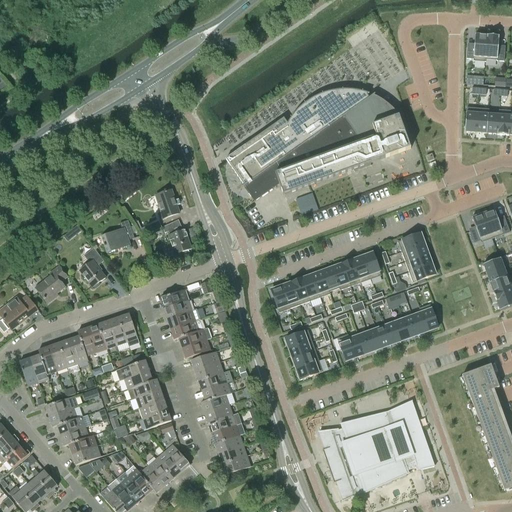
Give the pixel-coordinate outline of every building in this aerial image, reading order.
[(485,63),(486,61),(485,61),(487,36),(475,36),(474,48),(467,48),(466,60),(473,60),(473,62),(485,63)] [(485,61),(486,61),(504,63),(505,50),(498,50),(499,37),(487,36),(485,61)] [(495,86),(511,87),(511,78),(496,78),(495,86)] [(284,119),(226,160),(244,186),(239,190),(239,191),(244,187),(254,202),(279,185),(283,196),(353,171),(370,164),(379,161),(411,150),(399,117),(395,113),(392,109),(388,106),(384,103),(380,100),(373,96),(372,97),(369,99),(367,96),(369,95),(363,93),(357,92),(352,91),(346,91),(340,91),(334,92),(330,93),(326,94),(322,95),(318,96),(315,98),(310,101),(305,104),(301,108),(297,111),(294,116),(290,120),(287,125),(284,119)] [(465,133),(476,134),(478,110),(466,109),(465,133)] [(476,134),(487,135),(488,115),(489,110),(478,110),(476,134)] [(499,111),(498,116),(499,116),(497,135),(508,136),(510,117),(510,112),(499,111)] [(488,115),(487,135),(497,135),(499,116),(498,116),(488,115)] [(127,189),(120,194),(125,200),(132,195),(127,189)] [(160,221),(179,214),(172,192),(156,197),(161,214),(158,215),(160,221)] [(307,203),(298,206),(299,210),(302,217),(318,211),(317,208),(314,200),(309,202),(307,203)] [(483,215),(492,240),(510,234),(505,220),(498,222),(494,211),(483,215)] [(481,244),(492,240),(483,215),(472,219),(476,231),(470,233),(474,244),(480,242),(481,244)] [(175,256),(191,250),(185,231),(176,234),(175,230),(181,227),(178,221),(163,228),(165,234),(169,233),(170,236),(168,237),(175,256)] [(129,241),(134,239),(128,222),(120,225),(122,230),(101,238),(107,255),(130,246),(129,241)] [(143,238),(162,229),(159,222),(142,230),(140,231),(143,238)] [(81,232),(77,227),(72,230),(76,235),(81,232)] [(402,253),(424,245),(421,235),(398,243),(402,253)] [(428,255),(424,245),(402,253),(405,264),(428,255)] [(85,256),(90,264),(79,272),(92,289),(106,279),(97,267),(104,262),(94,249),(85,256)] [(363,258),(371,280),(381,277),(373,254),(363,258)] [(405,264),(407,268),(409,274),(432,266),(428,255),(405,264)] [(161,257),(152,260),(156,270),(167,267),(164,259),(161,257)] [(353,262),(361,284),(371,280),(363,258),(353,262)] [(483,266),(486,275),(504,269),(506,268),(503,258),(483,266)] [(342,266),(350,288),(361,284),(353,262),(353,261),(342,265),(342,266)] [(332,269),(339,289),(340,292),(350,288),(342,266),(332,269)] [(409,274),(413,284),(436,276),(432,266),(409,274)] [(61,283),(67,278),(59,268),(53,273),(54,275),(36,289),(48,305),(55,299),(54,297),(65,289),(61,283)] [(330,293),(339,289),(332,269),(323,273),(330,293)] [(504,269),(486,275),(490,284),(507,278),(507,277),(504,269)] [(331,295),(330,293),(323,273),(312,276),(321,299),(331,295)] [(312,276),(302,280),(310,303),(321,299),(312,276)] [(510,287),(511,287),(511,286),(511,284),(509,277),(507,277),(507,278),(490,284),(493,293),(510,287)] [(310,303),(302,280),(291,284),(299,307),(310,303)] [(205,296),(212,294),(208,283),(201,286),(205,296)] [(199,288),(197,284),(187,288),(188,292),(199,288)] [(281,288),(289,310),(299,307),(291,284),(281,288)] [(493,293),(496,302),(511,296),(511,291),(511,287),(510,287),(493,293)] [(289,310),(281,288),(271,291),(279,314),(289,310)] [(164,310),(188,302),(185,291),(160,300),(164,310)] [(511,296),(496,302),(500,312),(511,307),(511,296)] [(30,317),(38,311),(27,297),(20,303),(18,300),(0,313),(0,316),(11,331),(29,316),(30,317)] [(167,321),(188,313),(192,312),(188,302),(164,310),(167,321)] [(216,304),(215,304),(219,314),(225,312),(221,302),(216,304)] [(421,314),(427,332),(427,333),(439,328),(430,306),(419,310),(421,314)] [(167,321),(170,331),(200,321),(196,310),(192,312),(188,313),(167,321)] [(225,323),(228,322),(225,312),(219,314),(222,324),(225,323)] [(412,318),(418,336),(427,332),(421,314),(412,318)] [(129,315),(119,319),(127,344),(129,348),(139,344),(129,315)] [(418,336),(412,318),(403,321),(410,339),(418,336)] [(119,319),(108,322),(117,347),(127,344),(119,319)] [(203,331),(204,331),(200,321),(170,331),(174,342),(179,340),(178,340),(199,333),(199,332),(203,331)] [(394,324),(401,342),(410,339),(403,321),(394,324)] [(108,322),(98,326),(107,351),(117,347),(108,322)] [(225,323),(222,324),(226,335),(232,332),(228,322),(225,323)] [(392,345),(401,342),(394,324),(385,327),(392,345)] [(98,326),(88,329),(97,354),(107,351),(98,326)] [(377,331),(383,348),(392,345),(385,327),(377,331)] [(79,337),(86,358),(87,358),(97,354),(88,329),(77,333),(79,338),(79,337)] [(178,340),(179,340),(182,350),(207,341),(211,340),(208,329),(204,331),(203,331),(199,332),(199,333),(178,340)] [(289,350),(312,342),(308,331),(285,340),(289,350)] [(368,334),(374,352),(383,348),(377,331),(368,334)] [(359,337),(365,355),(374,352),(368,334),(359,337)] [(357,358),(350,340),(348,336),(337,340),(345,362),(357,358)] [(79,338),(69,341),(78,366),(88,362),(87,358),(86,358),(79,337),(79,338)] [(350,340),(357,358),(365,355),(359,337),(350,340)] [(235,340),(229,342),(231,348),(236,346),(237,346),(235,340)] [(69,341),(59,345),(68,369),(78,366),(69,341)] [(207,341),(182,350),(186,361),(210,352),(207,341)] [(289,350),(293,360),(316,352),(312,342),(289,350)] [(59,345),(49,348),(57,373),(68,369),(59,345)] [(47,376),(57,373),(49,348),(38,352),(40,356),(47,376)] [(316,352),(293,360),(297,371),(319,362),(316,352)] [(195,372),(220,364),(216,353),(191,362),(195,372)] [(140,355),(132,358),(134,364),(142,361),(140,355)] [(40,356),(30,360),(38,384),(49,381),(47,376),(40,356)] [(132,358),(122,361),(124,366),(124,367),(134,364),(132,358)] [(28,388),(38,384),(30,360),(19,363),(28,388)] [(119,383),(124,381),(149,372),(145,362),(116,372),(119,383)] [(319,362),(297,371),(300,381),(323,373),(319,362)] [(198,383),(223,374),(220,364),(195,372),(198,383)] [(511,439),(495,394),(491,395),(490,392),(499,389),(491,366),(462,376),(504,492),(511,488),(511,439)] [(92,372),(93,377),(103,374),(101,369),(92,372)] [(149,372),(124,381),(128,392),(132,390),(153,383),(152,382),(149,372)] [(223,374),(198,383),(202,393),(227,384),(223,374)] [(94,386),(92,379),(85,381),(87,389),(94,386)] [(131,402),(136,400),(161,391),(157,381),(152,382),(153,383),(132,390),(128,392),(127,392),(131,402)] [(202,393),(205,403),(226,396),(226,397),(230,395),(227,384),(202,393)] [(246,389),(244,390),(248,400),(251,399),(254,398),(251,387),(248,389),(246,389)] [(66,398),(76,394),(74,388),(64,392),(66,398)] [(136,400),(139,410),(164,402),(161,391),(136,400)] [(205,403),(201,404),(204,415),(229,406),(226,397),(226,396),(205,403)] [(49,418),(74,410),(78,408),(74,398),(45,408),(49,418)] [(139,410),(143,420),(168,412),(164,402),(139,410)] [(341,424),(342,429),(338,431),(338,430),(319,432),(325,450),(322,451),(333,484),(336,483),(343,502),(364,493),(365,494),(409,475),(408,471),(413,470),(417,468),(418,471),(434,468),(410,402),(387,413),(341,424)] [(229,406),(204,415),(208,425),(233,417),(229,406)] [(74,410),(49,418),(53,429),(57,427),(77,420),(74,410)] [(171,422),(168,412),(143,420),(147,431),(171,422)] [(233,417),(208,425),(211,435),(241,425),(237,415),(233,417)] [(77,420),(57,427),(61,437),(85,429),(82,418),(77,420)] [(119,428),(116,418),(110,420),(113,430),(119,428)] [(253,421),(251,421),(255,431),(262,429),(259,419),(258,419),(253,421)] [(172,424),(160,428),(163,435),(174,431),(172,424)] [(211,435),(215,445),(240,437),(245,435),(241,425),(211,435)] [(89,439),(85,429),(61,437),(64,448),(69,446),(89,439)] [(0,453),(17,439),(14,436),(12,438),(7,433),(0,439),(0,453)] [(72,456),(97,448),(93,437),(89,439),(69,446),(72,456)] [(124,439),(130,447),(136,442),(131,437),(124,439)] [(218,456),(243,447),(240,437),(215,445),(218,456)] [(6,462),(21,449),(17,444),(19,442),(17,439),(0,453),(0,462),(2,465),(6,462)] [(173,446),(164,454),(181,474),(190,466),(173,446)] [(222,466),(247,457),(243,447),(218,456),(222,466)] [(97,448),(72,456),(76,467),(101,458),(97,448)] [(21,449),(6,462),(12,470),(30,455),(27,451),(25,454),(21,449)] [(122,453),(111,457),(118,464),(126,458),(122,453)] [(181,474),(164,454),(156,461),(173,481),(181,474)] [(33,465),(36,462),(31,456),(28,459),(33,465)] [(247,457),(222,466),(226,477),(250,468),(247,457)] [(102,463),(107,469),(110,466),(105,460),(102,463)] [(156,461),(148,468),(165,487),(173,481),(156,461)] [(96,462),(89,464),(90,465),(97,473),(102,469),(96,462)] [(91,467),(90,466),(89,465),(78,469),(86,479),(95,472),(91,467)] [(125,474),(128,478),(145,498),(153,491),(154,491),(147,483),(140,475),(140,474),(137,471),(135,469),(134,467),(125,474)] [(140,475),(147,483),(154,491),(153,491),(156,495),(165,487),(148,468),(140,474),(140,475)] [(32,474),(36,479),(52,497),(57,492),(55,490),(58,487),(44,472),(40,476),(35,471),(32,474)] [(120,485),(137,505),(145,498),(128,478),(125,474),(125,473),(116,480),(120,485)] [(36,479),(29,485),(42,501),(46,498),(48,500),(52,497),(36,479)] [(129,511),(137,505),(120,485),(116,480),(108,487),(112,492),(129,511)] [(29,485),(21,492),(36,510),(40,507),(38,504),(42,501),(29,485)] [(31,511),(33,511),(36,510),(21,492),(13,499),(23,511),(28,511),(30,511),(31,511)] [(114,511),(128,511),(129,511),(112,492),(103,499),(114,511)] [(6,507),(11,502),(8,499),(3,503),(6,507)]
